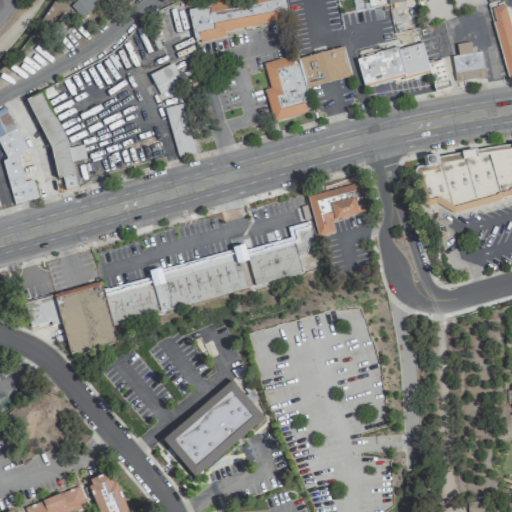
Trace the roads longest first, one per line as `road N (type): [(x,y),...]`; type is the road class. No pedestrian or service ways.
road 1 (primary): [(0,252),(377,148),(511,120)]
road 2 (primary): [(511,98),(371,126),(0,227)]
road 3 (residential): [(413,438),(399,313),(414,284),(371,126)]
road 4 (residential): [(0,334),(60,372),(173,511)]
road 5 (residential): [(0,94),(95,43),(148,0)]
